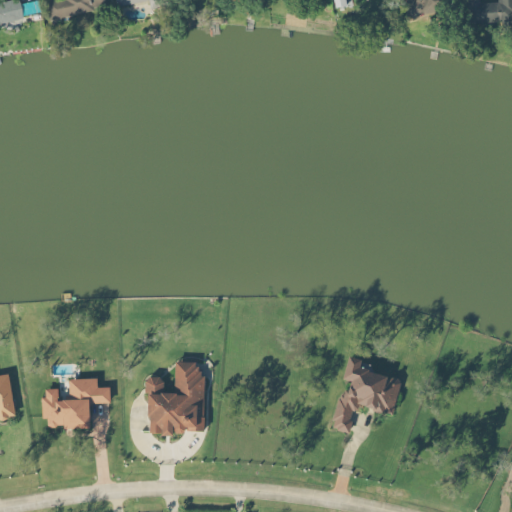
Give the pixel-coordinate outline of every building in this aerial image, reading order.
[(0,0),(0,13),(1,21),(39,13),(36,0),(32,0),(20,3),(19,0),(0,0)] [(47,0),(50,16),(108,8),(106,0),(47,0)] [(116,0),(117,5),(143,0),(148,0),(150,8),(169,4),(168,0),(116,0)] [(511,21),(511,0),(498,0),(499,1),(479,2),(479,0),(467,0),(469,23),(511,21)] [(392,413),(401,379),(369,370),(371,362),(348,356),(342,377),(345,378),(332,428),(348,432),(355,404),(392,413)] [(146,431),(203,433),(205,369),(195,369),(195,361),(175,360),(174,392),(162,391),(163,376),(148,376),(146,431)] [(0,373),(0,387),(1,417),(12,416),(11,373),(0,373)] [(90,426),(89,402),(110,402),(109,385),(97,386),(96,377),(68,378),(69,398),(58,399),(57,387),(42,388),(43,418),(46,417),(47,425),(63,424),(63,427),(90,426)]
